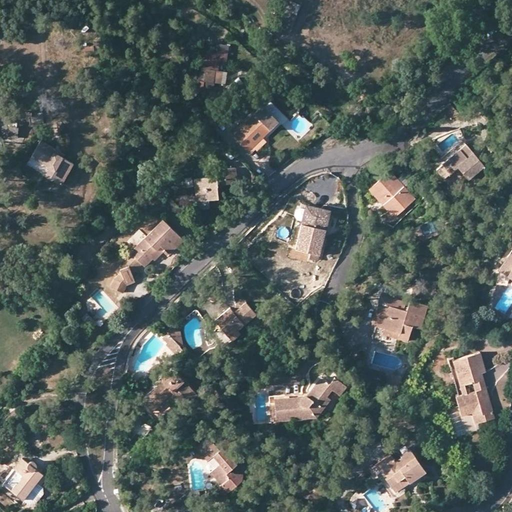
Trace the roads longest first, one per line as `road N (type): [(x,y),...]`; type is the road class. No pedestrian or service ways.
road 1 (residential): [(353,150),(313,160),(290,176),(132,331)]
road 2 (residential): [(132,331),(92,371),(82,395),(86,459),(111,511)]
road 3 (residential): [(511,35),(469,64),(391,141),(353,150)]
road 4 (residential): [(113,511),(110,430),(118,364),(132,331)]
road 5 (residential): [(353,150),(356,235),(330,294)]
